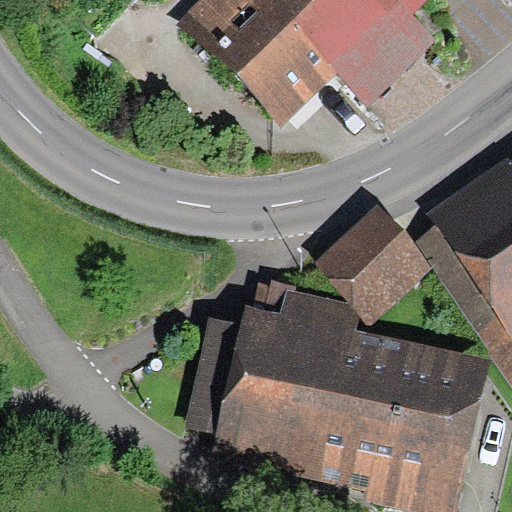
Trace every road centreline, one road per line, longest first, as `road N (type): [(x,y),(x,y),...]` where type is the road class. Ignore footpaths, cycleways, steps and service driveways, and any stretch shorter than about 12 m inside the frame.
road 1 (tertiary): [(0,82),(43,134),(117,182),(178,201),(258,206),(373,177),(447,134),(511,78)]
road 2 (residential): [(286,511),(234,494),(86,416),(0,278)]
